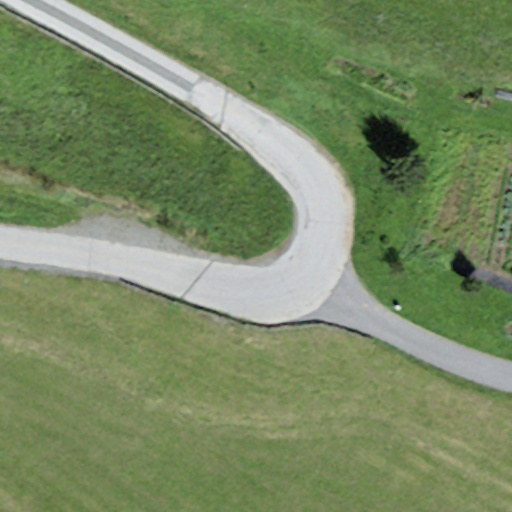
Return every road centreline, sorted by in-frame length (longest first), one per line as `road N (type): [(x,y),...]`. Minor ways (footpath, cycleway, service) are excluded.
road 1 (track): [(315,268),(333,207),(305,153),(44,0)]
road 2 (track): [(0,229),(119,254),(238,294),(276,289),(315,268)]
road 3 (track): [(315,268),(434,352),(511,372)]
